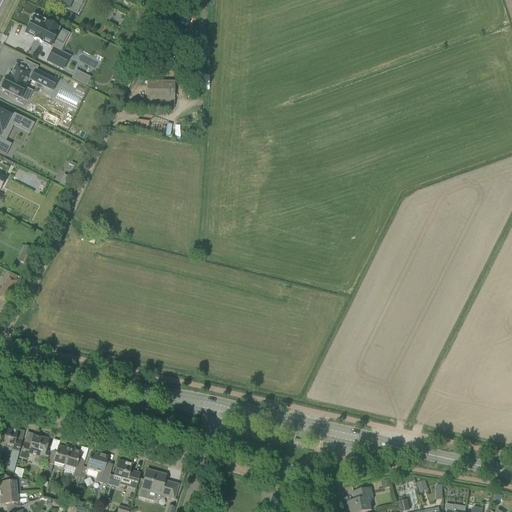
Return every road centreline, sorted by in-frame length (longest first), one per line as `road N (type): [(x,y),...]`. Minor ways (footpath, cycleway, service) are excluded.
road 1 (residential): [(201,457),(0,399)]
road 2 (tertiary): [(155,394),(0,359)]
road 3 (tertiary): [(215,414),(342,440)]
road 4 (tertiary): [(344,431),(218,402)]
road 5 (tertiary): [(511,475),(390,446)]
